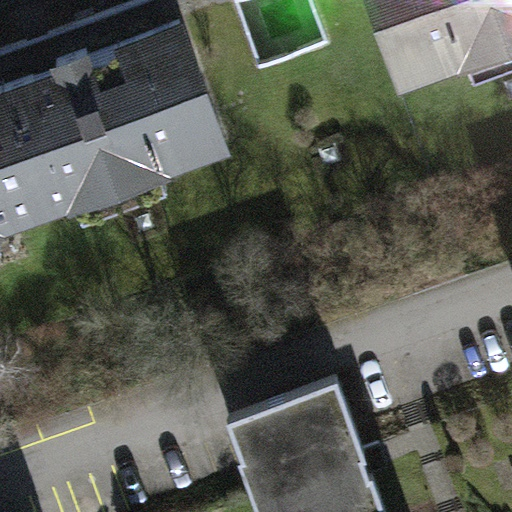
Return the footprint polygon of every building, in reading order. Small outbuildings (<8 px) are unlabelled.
[(244,0),(241,1),(260,60),(326,39),(313,0),(244,0)] [(511,56),(511,0),(401,0),(431,85),(511,56)] [(25,83),(71,216),(263,145),(219,14),(25,83)] [(0,240),(71,216),(25,83),(0,92),(0,240)] [(270,511),(392,511),(350,385),(240,422),(270,511)]
